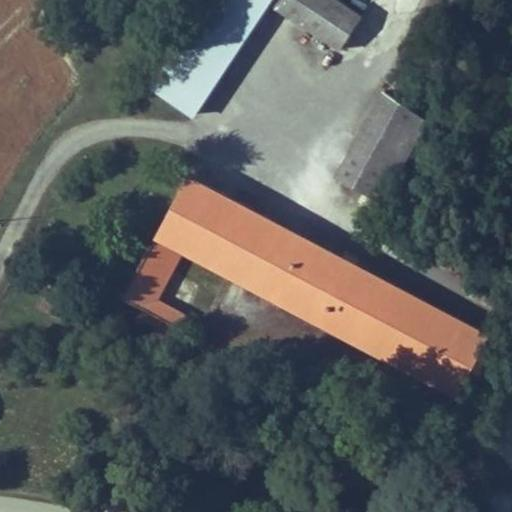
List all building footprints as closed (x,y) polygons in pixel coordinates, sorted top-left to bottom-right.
[(268,0),(208,0),(153,84),(195,111),(268,0)] [(369,13),(350,0),(280,0),(277,4),(344,49),(369,13)] [(425,83),(408,72),(395,93),(412,104),(425,83)] [(395,93),(385,87),(333,172),(380,201),(432,116),(412,104),(395,93)] [(147,296),(179,237),(210,179),(183,164),(107,303),(156,330),(168,307),(147,296)] [(269,286),(300,228),(210,179),(179,237),(269,286)] [(269,286),(456,387),(489,326),(356,254),(361,246),(346,238),(340,249),(300,228),(269,286)] [(506,284),(482,269),(471,288),(495,302),(506,284)]
